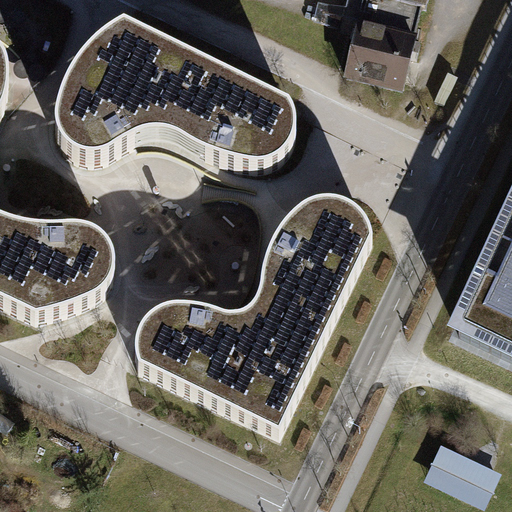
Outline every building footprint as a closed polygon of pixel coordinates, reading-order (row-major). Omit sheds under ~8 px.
[(367,0),(360,30),(413,44),(422,10),(425,10),(427,0),(367,0)] [(415,44),(413,44),(360,30),(358,30),(357,38),(348,74),(346,79),(403,93),(415,44)] [(291,114),(124,36),(114,42),(105,48),(96,55),(87,64),(80,73),(74,82),(67,93),(59,114),(56,129),(57,141),(59,149),(63,155),(70,162),(78,168),(87,170),(98,170),(108,167),(130,155),(145,148),(153,147),(161,146),(172,149),(180,152),(194,161),(209,167),(225,172),(237,175),(251,177),(260,178),(271,176),(277,175),(284,171),(291,165),(296,159),(298,151),(299,142),(298,133),(296,126),(293,117),(291,114)] [(0,311),(35,328),(53,324),(72,318),(91,310),(100,304),(106,297),(111,289),(113,276),(112,265),(108,256),(102,249),(97,245),(89,240),(76,237),(46,238),(22,235),(8,231),(0,228),(0,121),(4,112),(7,96),(7,83),(6,80),(3,69),(0,62),(0,61),(0,311)] [(401,172),(293,117),(296,126),(298,133),(299,142),(298,151),(296,159),(291,165),(284,171),(277,175),(271,176),(260,178),(251,177),(255,181),(265,186),(275,196),(282,208),(283,213),(284,219),(284,222),(284,226),(289,230),(299,221),(308,217),(319,212),(330,212),(343,213),(353,217),(360,221),(367,228),(372,236),(374,244),(401,172)] [(283,444),(375,249),(374,244),(372,236),(367,228),(360,221),(353,217),(343,213),(330,212),(319,212),(308,217),(299,221),(289,230),(280,244),(272,258),(267,275),(262,300),(257,313),(251,321),(243,326),(233,327),(225,326),(209,321),(187,318),(173,319),(163,322),(156,326),(145,336),(139,350),(138,365),(142,379),(283,444)] [(511,224),(458,339),(511,364),(511,224)] [(484,511),(501,476),(441,450),(425,486),(484,511)]
